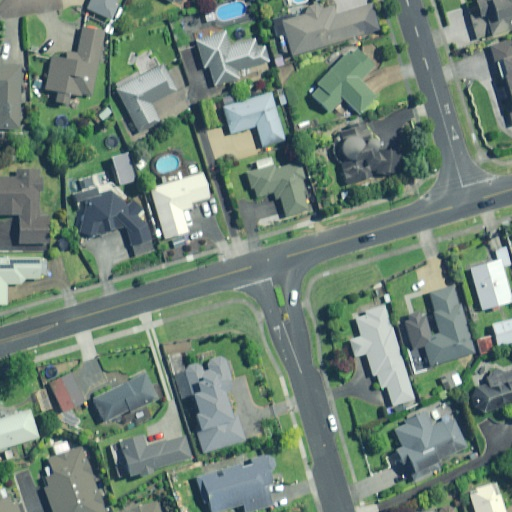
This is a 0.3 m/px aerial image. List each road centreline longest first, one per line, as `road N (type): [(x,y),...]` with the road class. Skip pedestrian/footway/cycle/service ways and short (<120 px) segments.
road 1 (tertiary): [(467,203),(409,0)]
road 2 (residential): [(279,258),(467,203)]
road 3 (residential): [(75,319),(257,264)]
road 4 (residential): [(343,511),(296,351)]
